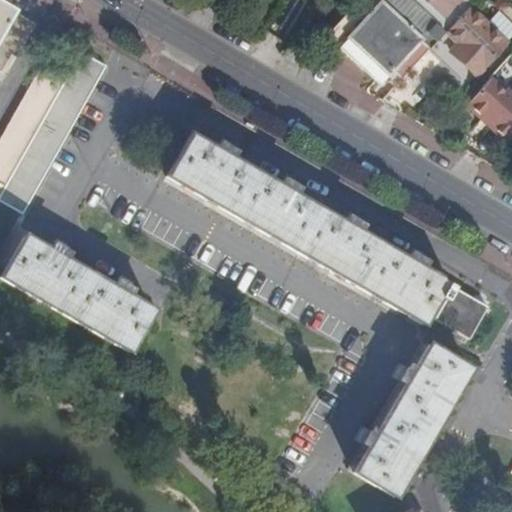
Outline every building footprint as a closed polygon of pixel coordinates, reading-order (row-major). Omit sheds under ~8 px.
[(421,44),(429,52),(445,35),(467,11),(476,0),(361,0),(326,38),(380,87),(421,44)] [(14,17),(0,9),(0,78),(1,78),(28,31),(13,22),(14,17)] [(467,11),(445,35),(457,46),(449,55),(474,79),(504,45),(485,28),(467,11)] [(485,28),(504,45),(511,37),(511,28),(497,15),(485,28)] [(108,72),(83,58),(66,88),(6,192),(0,204),(0,206),(24,220),(108,72)] [(0,189),(6,192),(66,88),(41,73),(0,146),(0,189)] [(491,81),(468,107),(508,144),(511,139),(511,97),(510,99),(491,81)] [(234,159),(221,152),(195,137),(168,183),(423,331),(432,316),(439,320),(436,326),(471,345),(488,313),(447,290),(450,284),(424,269),(411,262),(361,232),(347,225),(298,197),(285,189),(234,159)] [(225,144),(221,152),(234,159),(238,152),(225,144)] [(289,181),(285,189),(298,197),(302,189),(289,181)] [(347,225),(361,232),(365,225),(352,217),(347,225)] [(66,260),(54,253),(28,238),(1,284),(130,358),(156,311),(130,296),(116,289),(66,260)] [(59,245),(54,253),(66,260),(71,252),(59,245)] [(411,262),(424,269),(429,261),(416,254),(411,262)] [(116,289),(130,296),(134,289),(121,282),(116,289)] [(371,437),(364,450),(348,476),(395,503),(469,375),(423,348),(408,375),(400,387),(371,437)] [(400,387),(408,375),(401,371),(393,383),(400,387)] [(356,446),(364,450),(371,437),(363,433),(356,446)]
